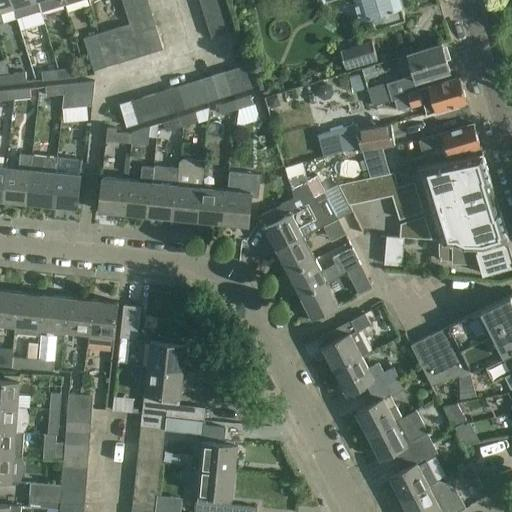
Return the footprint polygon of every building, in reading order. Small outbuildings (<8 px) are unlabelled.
[(11,0),(0,0),(0,22),(4,22),(0,10),(0,9),(13,6),(11,0)] [(37,0),(11,0),(13,6),(17,18),(41,10),(37,0)] [(37,0),(41,10),(42,12),(65,5),(63,0),(37,0)] [(123,0),(126,9),(149,1),(148,0),(123,0)] [(230,11),(226,0),(199,0),(205,19),(230,11)] [(323,0),(324,0),(354,0),(360,18),(374,14),(378,28),(406,19),(402,6),(403,6),(400,0),(323,0)] [(126,9),(130,20),(153,13),(149,1),(126,9)] [(236,29),(230,11),(205,19),(211,37),(236,29)] [(130,23),(133,32),(145,28),(156,24),(153,13),(130,20),(130,23)] [(110,39),(117,62),(128,58),(121,35),(133,32),(130,23),(100,33),(102,41),(110,39)] [(156,24),(145,28),(152,51),(164,47),(156,24)] [(145,28),(133,32),(140,55),(152,51),(145,28)] [(133,32),(121,35),(128,58),(140,55),(133,32)] [(105,66),(117,62),(110,39),(102,41),(100,33),(84,37),(86,46),(98,43),(105,66)] [(340,51),(345,68),(377,58),(372,41),(340,51)] [(105,66),(98,43),(86,46),(94,69),(105,66)] [(373,106),(393,100),(393,99),(407,95),(406,92),(418,89),(415,81),(449,71),(441,44),(407,54),(408,57),(399,60),(404,78),(368,89),(373,106)] [(246,64),(234,67),(241,90),(253,86),(246,64)] [(74,67),(58,69),(59,78),(75,77),(74,67)] [(234,67),(223,71),(230,94),(241,90),(234,67)] [(59,78),(58,69),(41,71),(42,80),(59,78)] [(223,71),(211,74),(218,97),(230,94),(223,71)] [(26,72),(9,74),(10,83),(27,82),(26,72)] [(0,84),(10,83),(9,74),(0,74),(0,84)] [(211,74),(200,78),(207,101),(218,97),(211,74)] [(393,99),(393,100),(396,111),(422,103),(426,114),(467,102),(460,77),(418,89),(406,92),(407,95),(393,99)] [(200,78),(189,81),(196,104),(207,101),(200,78)] [(62,84),(63,93),(67,92),(66,106),(95,104),(97,80),(62,84)] [(189,81),(177,85),(184,108),(196,104),(189,81)] [(47,95),(63,93),(62,84),(46,86),(47,95)] [(177,85),(165,88),(172,111),(184,108),(177,85)] [(29,88),(12,89),(13,99),(30,97),(29,88)] [(165,88),(154,92),(161,114),(172,111),(165,88)] [(0,100),(13,99),(12,89),(0,90),(0,100)] [(154,92),(143,95),(150,118),(161,114),(154,92)] [(143,95),(131,99),(138,122),(150,118),(143,95)] [(233,100),(236,108),(238,108),(243,125),(258,120),(251,95),(233,100)] [(138,122),(131,99),(120,102),(127,125),(138,122)] [(221,113),(236,108),(233,100),(218,105),(221,113)] [(194,112),(178,117),(180,126),(197,121),(194,112)] [(180,126),(178,117),(163,121),(165,130),(180,126)] [(390,123),(355,129),(359,144),(361,149),(395,144),(390,123)] [(132,131),(131,141),(147,143),(148,136),(157,137),(159,124),(149,126),(150,124),(132,131)] [(480,147),(473,124),(419,140),(422,150),(445,143),(449,156),(480,147)] [(105,138),(131,141),(132,132),(116,131),(116,126),(107,125),(105,138)] [(359,144),(355,129),(354,125),(320,135),(325,153),(335,150),(359,144)] [(2,200),(26,203),(31,154),(19,153),(17,168),(6,167),(2,200)] [(326,153),(318,156),(325,182),(343,178),(338,162),(329,164),(326,153)] [(443,229),(447,243),(455,243),(463,247),(484,248),(508,241),(507,237),(508,236),(499,208),(498,208),(496,202),(497,202),(496,200),(493,190),(492,188),(490,183),(491,182),(482,153),(424,166),(429,183),(430,182),(430,181),(435,180),(440,198),(436,200),(435,197),(434,198),(438,213),(440,212),(439,210),(443,208),(450,230),(445,231),(445,229),(443,229)] [(26,203),(51,205),(56,157),(31,154),(26,203)] [(56,157),(51,205),(77,208),(82,160),(56,157)] [(179,164),(177,183),(176,183),(172,218),(198,221),(202,185),(204,162),(183,160),(179,164)] [(123,213),(148,215),(151,180),(153,167),(141,166),(139,179),(127,178),(123,213)] [(225,188),(221,223),(248,226),(251,197),(258,197),(260,174),(229,171),(227,188),(225,188)] [(348,204),(349,204),(392,196),(399,219),(423,212),(414,182),(397,187),(394,173),(370,178),(338,184),(348,204)] [(99,210),(123,213),(127,178),(103,175),(99,210)] [(176,183),(151,180),(148,215),(172,218),(176,183)] [(264,227),(276,249),(304,235),(304,236),(329,222),(337,218),(327,199),(316,204),(305,181),(290,189),(293,198),(259,216),(265,227),(264,227)] [(225,188),(202,185),(198,221),(221,223),(225,188)] [(399,237),(404,237),(431,239),(424,216),(400,223),(399,237)] [(343,231),(337,218),(329,222),(335,235),(343,231)] [(276,249),(287,272),(316,258),(304,236),(304,235),(276,249)] [(399,237),(386,236),(385,250),(403,251),(404,237),(399,237)] [(455,243),(447,243),(440,243),(439,259),(452,260),(452,263),(480,265),(483,274),(511,265),(511,250),(509,240),(484,248),(463,247),(455,243)] [(341,274),(347,271),(360,264),(352,247),(332,258),(336,265),(341,274)] [(287,272),(299,295),(327,280),(341,274),(336,265),(323,272),(316,258),(287,272)] [(360,264),(347,271),(358,293),(372,286),(360,264)] [(327,280),(299,295),(311,318),(339,304),(327,280)] [(0,324),(16,326),(19,292),(0,289),(0,324)] [(40,335),(40,328),(44,294),(19,292),(16,326),(15,333),(40,335)] [(40,328),(66,331),(70,297),(44,294),(40,328)] [(510,352),(511,355),(511,294),(411,345),(430,384),(476,369),(510,352)] [(66,331),(90,334),(94,300),(70,297),(66,331)] [(94,300),(90,334),(89,343),(113,346),(118,302),(94,300)] [(124,305),(120,337),(118,363),(128,364),(131,338),(136,339),(140,307),(124,305)] [(365,313),(339,327),(321,336),(325,345),(322,347),(334,369),(362,355),(369,351),(357,330),(370,323),(365,313)] [(150,340),(147,367),(183,371),(186,344),(150,340)] [(0,365),(7,366),(13,367),(14,357),(15,349),(0,347),(0,365)] [(368,367),(362,355),(334,369),(347,394),(365,384),(370,392),(398,377),(392,366),(383,371),(378,361),(368,367)] [(13,367),(38,369),(38,359),(14,357),(13,367)] [(38,359),(38,369),(55,370),(55,360),(38,359)] [(174,417),(175,405),(166,404),(167,396),(180,398),(183,371),(147,367),(144,393),(146,394),(144,414),(168,416),(174,417)] [(404,389),(398,377),(370,392),(375,402),(356,411),(368,434),(401,417),(394,404),(388,408),(384,399),(404,389)] [(0,379),(0,406),(19,408),(26,408),(31,408),(32,394),(20,393),(21,382),(6,380),(0,379)] [(51,392),(50,409),(61,409),(62,393),(51,392)] [(70,393),(69,408),(82,408),(83,394),(70,393)] [(82,408),(93,409),(94,395),(83,394),(82,408)] [(453,427),(466,420),(457,404),(442,407),(453,427)] [(175,405),(174,417),(204,420),(205,408),(175,405)] [(0,406),(0,430),(17,432),(19,408),(0,406)] [(68,419),(92,421),(93,409),(82,408),(69,408),(68,419)] [(61,409),(50,409),(48,434),(58,434),(59,426),(61,409)] [(401,417),(368,434),(380,459),(399,449),(403,457),(431,442),(414,410),(401,417)] [(487,431),(505,424),(500,411),(482,418),(487,431)] [(143,426),(167,428),(168,416),(144,414),(143,426)] [(174,417),(173,430),(202,433),(204,420),(174,417)] [(68,431),(92,433),(92,421),(68,419),(68,431)] [(141,437),(166,440),(167,428),(143,426),(141,437)] [(0,454),(14,456),(22,457),(24,433),(17,432),(0,430),(0,454)] [(67,443),(91,445),(92,433),(68,431),(67,442),(67,443)] [(140,449),(165,452),(166,440),(141,437),(140,449)] [(238,444),(201,441),(199,466),(235,470),(238,444)] [(56,459),(65,460),(66,455),(67,443),(67,442),(58,442),(56,459)] [(437,454),(431,442),(403,457),(408,467),(389,476),(401,499),(436,481),(425,460),(437,454)] [(66,455),(90,457),(91,445),(67,443),(66,455)] [(139,462),(163,464),(165,452),(140,449),(139,462)] [(14,456),(0,454),(0,480),(12,482),(14,456)] [(65,467),(89,469),(90,457),(66,455),(65,460),(65,467)] [(137,473),(162,476),(163,464),(139,462),(137,473)] [(235,470),(199,466),(193,511),(226,511),(228,505),(228,497),(232,497),(235,470)] [(64,479),(88,481),(89,469),(65,467),(64,479)] [(482,482),(489,499),(511,488),(511,471),(511,469),(482,482)] [(136,486),(161,489),(162,476),(137,473),(136,486)] [(63,491),(87,493),(88,481),(64,479),(63,487),(63,491)] [(436,482),(436,481),(401,499),(407,511),(457,511),(466,508),(460,497),(455,489),(447,483),(438,480),(436,482)] [(32,484),(31,495),(63,497),(63,491),(63,487),(32,484)] [(135,498),(160,500),(161,489),(136,486),(135,498)] [(62,504),(86,506),(87,493),(63,491),(63,497),(62,504)] [(62,510),(62,504),(63,497),(31,495),(31,507),(62,510)] [(146,510),(157,511),(158,511),(160,500),(135,498),(134,509),(146,510)]
